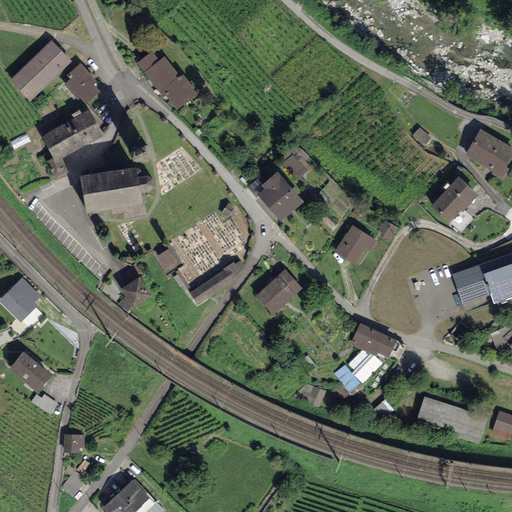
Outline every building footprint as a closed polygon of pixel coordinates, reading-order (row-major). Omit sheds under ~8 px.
[(72,60),(52,39),(11,78),(31,99),(72,60)] [(165,94),(177,109),(199,92),(183,72),(179,75),(164,55),(159,58),(152,49),(136,62),(163,96),(165,94)] [(78,102),(80,100),(85,105),(99,93),(93,86),(96,83),(80,66),(67,77),(70,80),(64,86),(78,102)] [(88,115),(44,140),(57,162),(101,137),(88,115)] [(431,137),(419,128),(412,136),(424,145),(431,137)] [(511,154),(511,145),(480,128),(466,155),(493,170),(492,173),(502,179),(509,167),(506,165),(511,154)] [(296,144),(279,159),(302,186),(307,182),(301,176),(311,168),(304,160),(310,155),(296,144)] [(103,169),(81,173),(84,191),(87,208),(106,205),(112,204),(113,211),(123,210),(125,218),(147,214),(143,193),(143,191),(150,190),(154,185),(153,177),(146,174),(139,175),(137,162),(125,165),(103,169)] [(303,199),(277,170),(261,184),(264,187),(257,193),(281,220),(303,199)] [(459,176),(433,205),(462,230),(473,217),(464,209),(478,193),(459,176)] [(234,208),(228,202),(220,214),(228,217),(234,208)] [(390,242),(398,226),(385,219),(377,235),(390,242)] [(352,225),(336,251),(355,263),(365,248),(369,251),(376,240),(352,225)] [(176,260),(168,248),(158,254),(166,266),(170,267),(173,266),(175,264),(176,260)] [(511,252),(453,274),(463,303),(491,294),(494,303),(511,296),(511,252)] [(285,268),(256,295),(273,314),(302,287),(285,268)] [(140,274),(121,286),(134,305),(152,293),(140,274)] [(41,295),(22,277),(0,299),(0,301),(20,321),(38,304),(35,301),(41,295)] [(360,322),(351,343),(386,358),(395,337),(360,322)] [(23,349),(8,367),(37,391),(52,373),(23,349)] [(31,402),(51,415),(59,403),(44,394),(41,397),(36,394),(31,402)] [(489,416),(425,394),(416,418),(481,440),(489,416)] [(384,421),(396,410),(387,400),(375,411),(384,421)] [(511,414),(499,410),(491,434),(508,440),(511,433),(511,414)] [(64,434),(64,451),(79,451),(79,445),(85,445),(85,434),(64,434)] [(85,459),(76,470),(82,474),(90,464),(85,459)] [(73,498),(87,480),(68,466),(65,470),(71,475),(61,489),(73,498)] [(132,478),(102,506),(107,511),(132,511),(150,496),(132,478)]
